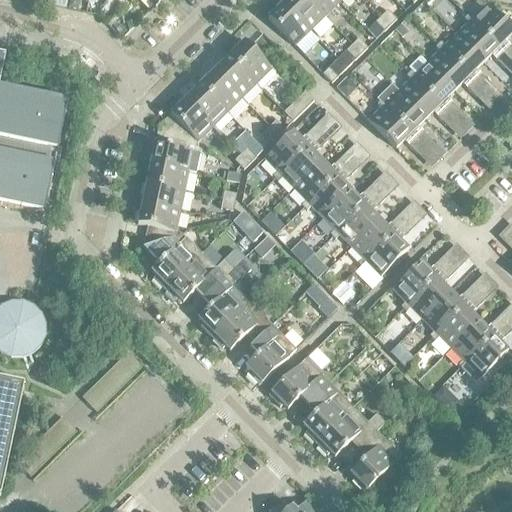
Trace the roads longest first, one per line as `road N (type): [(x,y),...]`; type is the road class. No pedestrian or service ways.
road 1 (residential): [(137,74),(104,101),(77,236),(237,407)]
road 2 (residential): [(137,74),(95,33),(0,17)]
road 3 (residential): [(172,511),(151,488),(237,407)]
road 4 (residential): [(424,191),(325,91)]
road 5 (residential): [(424,191),(511,107)]
